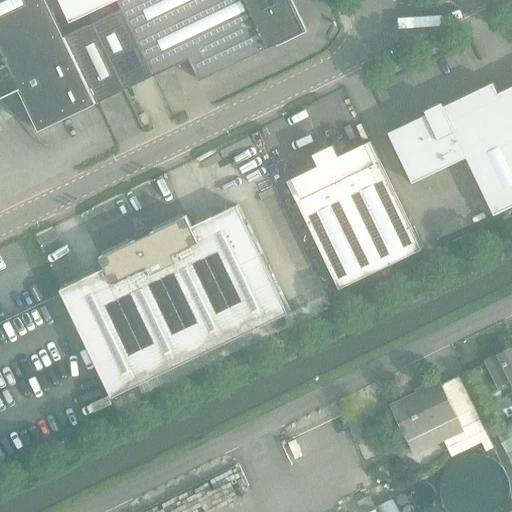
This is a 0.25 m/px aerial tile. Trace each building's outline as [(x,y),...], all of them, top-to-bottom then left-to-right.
[(0,0),(0,87),(2,92),(17,85),(39,132),(97,104),(65,38),(46,0),(0,0)] [(60,0),(72,23),(118,1),(120,0),(60,0)] [(120,0),(118,1),(122,10),(154,77),(189,60),(200,82),(304,31),(289,0),(120,0)] [(122,10),(94,24),(125,90),(154,77),(122,10)] [(94,24),(65,38),(97,104),(125,90),(94,24)] [(494,216),(511,206),(511,126),(497,95),(498,94),(493,83),(443,107),(442,103),(425,111),(426,115),(388,133),(412,184),(466,158),(494,216)] [(511,87),(498,94),(497,95),(511,126),(511,87)] [(333,146),(323,150),(380,270),(422,250),(370,142),(338,157),(333,146)] [(339,290),(380,270),(323,150),(314,155),(319,166),(287,182),(339,290)] [(111,398),(288,314),(236,205),(191,227),(186,216),(99,258),(105,269),(60,290),(61,293),(111,398)] [(60,297),(42,306),(61,345),(79,336),(60,297)] [(509,391),(511,389),(511,347),(485,361),(498,387),(505,383),(509,391)] [(439,385),(393,407),(406,439),(415,456),(444,442),(452,458),(482,443),(486,452),(492,449),(458,378),(440,387),(439,385)] [(511,422),(495,431),(511,465),(511,422)] [(369,496),(357,502),(362,511),(374,506),(369,496)] [(499,511),(497,503),(474,511),(473,511),(499,511)]
